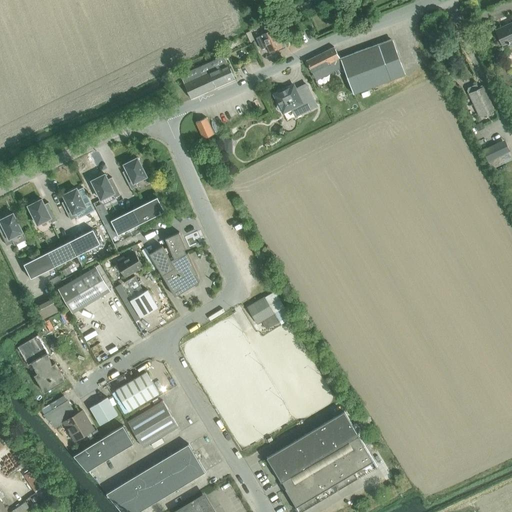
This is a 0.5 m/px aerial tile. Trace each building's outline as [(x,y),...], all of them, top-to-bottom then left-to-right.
[(511,22),(495,30),(503,46),(507,44),(510,48),(511,47),(511,22)] [(281,47),(279,41),(283,39),(278,28),(256,38),(261,50),(266,47),(269,53),(281,47)] [(392,40),(369,49),(368,47),(353,53),(354,55),(340,60),(344,69),(353,94),(405,75),(392,40)] [(344,69),(340,60),(339,58),(333,47),(306,61),(316,80),(339,69),(340,71),(344,69)] [(181,76),(190,98),(234,79),(224,56),(181,76)] [(306,84),(295,89),(293,85),(274,95),(279,105),(278,107),(279,110),(282,110),(283,113),(291,108),(295,117),(317,106),(306,84)] [(479,117),(494,110),(483,87),(477,90),(474,85),(468,88),(467,91),(479,117)] [(195,122),(203,139),(214,134),(206,117),(195,122)] [(482,122),(476,125),(478,131),(484,128),(482,122)] [(493,145),(502,140),(496,130),(488,134),(493,145)] [(502,147),(480,157),(487,169),(508,159),(502,147)] [(135,182),(146,176),(137,158),(124,164),(126,170),(122,172),(131,189),(137,186),(135,182)] [(107,179),(105,174),(91,181),(101,199),(112,194),(114,198),(120,195),(111,177),(107,179)] [(66,200),(61,202),(70,220),(76,217),(77,219),(94,210),(83,187),(77,190),(76,188),(63,195),(66,200)] [(164,211),(157,197),(111,220),(118,234),(164,211)] [(48,202),(44,204),(41,199),(28,206),(37,225),(49,219),(51,223),(57,220),(48,202)] [(0,226),(0,231),(7,245),(13,242),(14,245),(26,239),(13,213),(0,219),(0,221),(2,225),(0,226)] [(24,264),(31,278),(100,243),(93,229),(24,264)] [(164,248),(162,246),(149,254),(175,296),(194,285),(195,286),(196,286),(197,286),(198,285),(198,284),(198,282),(200,281),(196,275),(197,274),(197,276),(198,275),(188,252),(186,253),(184,249),(186,248),(179,232),(165,238),(168,246),(164,248)] [(196,250),(190,253),(193,261),(199,258),(196,250)] [(125,277),(143,266),(135,253),(117,264),(125,277)] [(109,289),(96,266),(58,289),(71,311),(109,289)] [(68,267),(62,271),(65,276),(71,273),(68,267)] [(134,276),(115,288),(135,321),(140,317),(158,307),(147,290),(143,292),(134,276)] [(247,307),(257,324),(274,314),(264,297),(247,307)] [(43,319),(58,311),(53,300),(37,308),(43,319)] [(65,379),(55,363),(53,365),(48,353),(38,335),(18,347),(29,364),(32,362),(38,373),(35,375),(45,391),(65,379)] [(116,390),(128,411),(158,393),(146,372),(116,390)] [(53,409),(44,415),(55,428),(64,422),(74,440),(93,429),(84,413),(78,418),(67,401),(63,396),(49,404),(53,409)] [(90,407),(100,425),(117,415),(107,397),(90,407)] [(178,426),(163,400),(127,421),(143,447),(178,426)] [(286,488),(284,488),(298,511),(301,511),(377,467),(344,411),(266,457),(281,482),(282,481),(286,488)] [(123,425),(74,455),(87,471),(133,443),(123,425)] [(122,511),(138,511),(205,472),(188,444),(106,493),(122,511)] [(36,491),(46,484),(34,467),(24,474),(36,491)] [(55,496),(48,486),(42,491),(50,500),(55,496)] [(213,511),(204,496),(177,511),(213,511)] [(10,511),(22,511),(29,507),(26,502),(10,511)]
